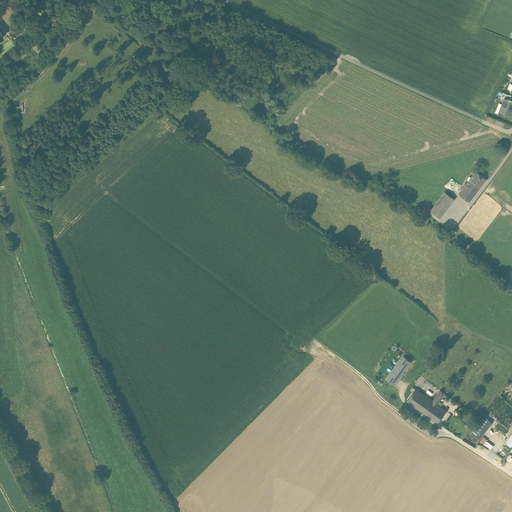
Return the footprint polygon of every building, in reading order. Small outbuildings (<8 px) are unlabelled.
[(50,18),(46,22),(53,27),(53,26),(56,22),(50,18)] [(32,40),(29,43),(39,53),(42,50),(32,40)] [(23,49),(18,54),(22,57),(27,52),(23,49)] [(13,92),(16,96),(25,91),(22,87),(13,92)] [(507,99),(507,100),(505,99),(505,100),(500,110),(510,114),(511,110),(511,101),(511,102),(511,101),(511,100),(510,100),(507,99)] [(486,178),(475,170),(466,181),(477,189),(486,178)] [(466,181),(465,180),(463,183),(464,184),(459,191),(470,200),(477,189),(466,181)] [(444,191),(430,210),(440,217),(454,198),(444,191)] [(403,357),(387,379),(394,384),(410,362),(403,357)] [(432,401),(415,389),(413,392),(407,401),(437,423),(446,411),(437,404),(445,393),(440,390),(432,401)] [(484,416),(471,433),(479,439),(492,423),(484,416)] [(484,438),(481,442),(488,448),(491,444),(484,438)]
